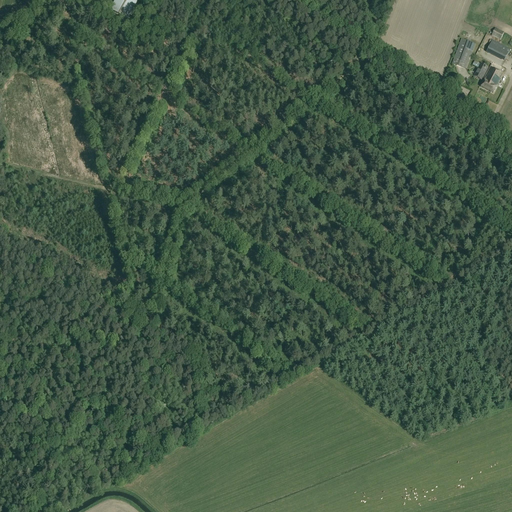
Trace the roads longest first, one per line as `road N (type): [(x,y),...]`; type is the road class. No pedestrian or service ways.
road 1 (track): [(511,227),(215,39),(190,38),(112,186)]
road 2 (track): [(439,284),(64,29),(0,20)]
road 3 (track): [(374,0),(370,36),(347,68),(181,204),(0,164)]
road 4 (tertiary): [(511,143),(299,0)]
road 5 (track): [(511,252),(315,368)]
road 6 (track): [(181,204),(361,329)]
